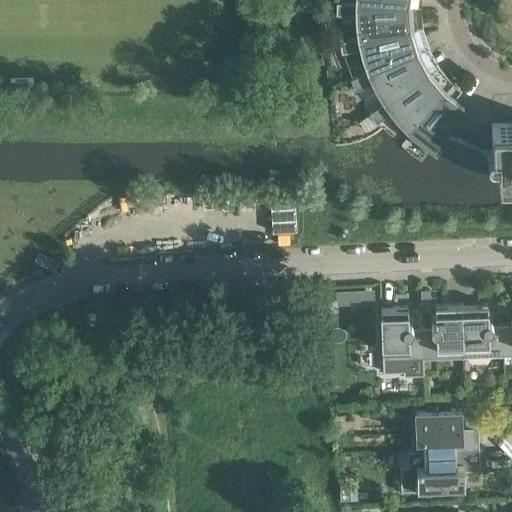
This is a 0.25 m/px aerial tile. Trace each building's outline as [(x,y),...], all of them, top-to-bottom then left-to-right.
[(358,38),(411,27),(409,4),(355,2),(337,1),(336,13),(355,14),(355,20),(358,37),(358,38)] [(411,27),(358,38),(358,37),(339,40),(342,52),(360,49),(362,54),(367,71),(368,72),(417,51),(411,27)] [(417,51),(368,72),(367,71),(351,78),(355,89),(373,82),(375,87),(384,102),(429,71),(417,51)] [(395,116),(401,122),(407,129),(444,90),(429,72),(429,71),(384,102),(369,112),(376,122),(391,111),(395,116)] [(444,90),(407,129),(415,135),(421,140),(428,145),(436,151),(447,133),(461,110),(451,102),(454,97),(462,87),(453,80),(444,90)] [(492,151),(487,150),(487,153),(488,155),(490,158),(492,159),(495,159),(496,159),(497,159),(498,173),(498,178),(511,177),(511,122),(511,123),(491,123),(492,147),(492,151)] [(447,133),(436,151),(464,164),(471,143),(447,133)] [(471,143),(464,164),(476,168),(493,172),(498,173),(497,159),(496,159),(495,159),(492,159),(490,158),(488,155),(487,153),(487,150),(471,143)] [(337,301),(374,300),(374,286),(337,286),(337,301)] [(461,303),(463,356),(503,354),(502,322),(493,323),(492,320),(488,318),(488,302),(461,303)] [(461,303),(435,304),(435,320),(433,322),(431,325),(422,325),(423,357),(463,356),(461,303)] [(408,305),(381,306),(383,371),(405,371),(405,375),(424,374),(423,357),(422,325),(413,325),(411,323),(408,321),(408,305)] [(511,320),(511,322),(502,322),(503,354),(511,354),(511,320)] [(407,449),(407,450),(479,447),(478,432),(463,432),(462,408),(414,410),(415,435),(422,435),(423,448),(407,449)] [(479,447),(407,450),(408,464),(400,464),(401,490),(465,487),(464,463),(479,463),(479,447)] [(356,486),(340,487),(340,501),(341,501),(357,500),(356,486)]
